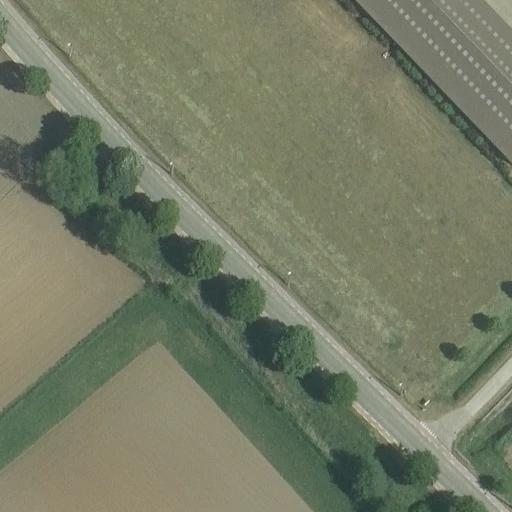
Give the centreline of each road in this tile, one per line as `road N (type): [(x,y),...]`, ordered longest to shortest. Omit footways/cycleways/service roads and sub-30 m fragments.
road 1 (tertiary): [(417,453),(0,23)]
road 2 (unclassified): [(417,453),(511,361)]
